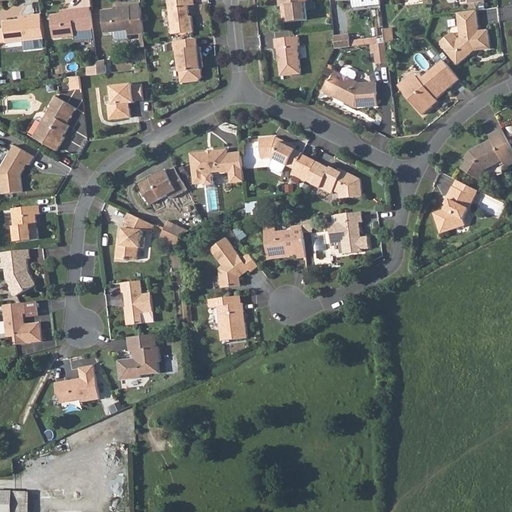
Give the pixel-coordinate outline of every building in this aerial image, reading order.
[(181,0),(170,1),(173,35),(194,33),(192,18),(190,18),(189,7),(194,7),(193,0),(181,0)] [(282,0),(286,23),(308,21),(306,5),(308,2),(307,0),(282,0)] [(379,0),(336,0),(336,1),(345,0),(351,0),(352,8),(380,5),(379,0)] [(141,5),(130,6),(129,8),(120,9),(120,11),(103,13),(105,34),(115,33),(116,40),(119,42),(130,41),(130,36),(144,35),(141,5)] [(77,30),(94,28),(92,8),(74,10),(75,13),(54,15),(56,38),(78,35),(77,30)] [(458,14),(461,39),(460,40),(446,51),(458,65),(471,55),(471,52),(491,49),(489,31),(479,32),(477,11),(458,14)] [(42,16),(33,18),(33,20),(6,24),(8,45),(45,40),(42,16)] [(77,30),(78,35),(78,37),(95,34),(94,28),(77,30)] [(383,30),(385,43),(386,43),(395,42),(394,29),(383,30)] [(442,45),(446,51),(460,40),(455,34),(452,34),(442,42),(442,45)] [(334,37),(336,50),(350,47),(348,35),(334,37)] [(276,40),(277,49),(280,49),(282,76),(302,74),(299,47),(301,46),(300,38),(276,40)] [(175,43),(176,51),(180,51),(184,82),(201,80),(204,77),(203,69),(205,67),(202,47),(198,48),(197,40),(175,43)] [(388,62),(386,43),(385,43),(374,44),(375,52),(376,64),(388,62)] [(442,60),(422,78),(419,75),(401,91),(423,116),(432,108),(430,105),(459,79),(442,60)] [(98,61),(100,74),(108,74),(107,61),(98,61)] [(340,74),(353,80),(355,77),(354,72),(347,68),(343,70),(340,74)] [(340,74),(335,72),(331,80),(328,80),(323,90),(341,99),(340,100),(354,107),(377,106),(375,82),(359,83),(353,80),(340,74)] [(81,77),(71,78),(73,90),(83,89),(81,77)] [(110,118),(119,117),(119,121),(132,119),(131,112),(129,108),(129,105),(135,104),(135,103),(144,102),(142,84),(133,85),(133,84),(111,87),(113,105),(109,106),(110,118)] [(39,141),(58,152),(66,137),(65,137),(71,126),(70,125),(67,124),(70,116),(73,118),(79,108),(60,97),(54,106),(55,108),(45,125),(48,127),(39,141)] [(37,139),(39,141),(48,127),(45,125),(37,139)] [(511,147),(502,129),(489,136),(492,140),(473,151),(462,169),(480,181),(487,170),(503,162),(506,168),(511,164),(511,147)] [(260,137),(262,158),(273,157),(275,158),(288,164),(295,168),(292,173),(306,181),(316,160),(309,156),(286,144),(286,142),(276,136),(260,137)] [(1,170),(4,194),(22,192),(21,177),(27,165),(29,166),(35,157),(16,146),(1,170)] [(229,149),(192,153),(196,183),(207,182),(207,183),(215,183),(214,174),(230,172),(231,174),(243,172),(240,152),(229,153),(229,149)] [(288,164),(275,158),(273,164),(274,168),(281,171),(285,170),(288,164)] [(313,184),(332,193),(332,191),(333,190),(335,192),(339,194),(340,197),(361,195),(359,178),(344,171),(342,174),(331,168),(331,169),(323,166),(313,184)] [(176,168),(168,172),(167,171),(142,184),(152,206),(171,195),(173,199),(188,191),(176,168)] [(243,172),(231,174),(232,183),(244,181),(243,172)] [(436,215),(442,234),(466,225),(465,220),(476,198),(479,191),(458,181),(455,188),(454,188),(448,199),(450,202),(445,212),(436,215)] [(14,210),(18,243),(41,240),(39,216),(42,216),(41,207),(14,210)] [(364,222),(371,222),(371,219),(377,219),(378,211),(365,211),(364,222)] [(336,225),(329,226),(331,245),(342,243),(344,255),(361,253),(360,251),(369,249),(367,238),(360,239),(359,224),(363,223),(361,212),(341,215),(342,224),(336,225)] [(130,214),(126,222),(129,224),(127,229),(125,229),(122,246),(118,246),(116,260),(126,262),(128,259),(136,261),(138,249),(143,250),(145,239),(143,239),(145,231),(152,232),(155,227),(130,214)] [(164,231),(179,238),(190,232),(168,221),(164,231)] [(303,226),(294,227),(293,230),(277,231),(277,224),(265,225),(269,258),(297,255),(297,257),(306,256),(303,226)] [(160,237),(180,248),(179,238),(164,231),(160,237)] [(250,255),(243,259),(227,238),(211,251),(223,267),(220,269),(223,289),(242,287),(241,275),(250,269),(253,273),(260,268),(250,255)] [(2,253),(3,267),(5,267),(6,278),(11,286),(9,290),(13,296),(19,296),(32,288),(35,284),(29,273),(27,260),(30,260),(29,250),(2,253)] [(122,285),(123,294),(126,294),(127,306),(125,308),(127,327),(143,326),(142,324),(142,315),(153,314),(154,314),(152,295),(144,295),(143,282),(122,285)] [(242,298),(212,302),(213,309),(220,308),(224,343),(249,340),(244,305),(243,306),(242,298)] [(5,307),(8,339),(16,338),(17,345),(42,342),(40,323),(25,325),(24,315),(26,315),(25,304),(5,307)] [(153,314),(142,315),(142,324),(153,323),(153,314)] [(128,339),(130,352),(134,352),(134,359),(118,361),(120,381),(141,379),(142,377),(160,375),(159,364),(159,363),(161,363),(159,349),(157,349),(155,336),(128,339)] [(56,386),(57,398),(59,398),(60,405),(81,403),(81,406),(99,404),(95,370),(81,372),(82,383),(56,386)] [(0,511),(25,511),(26,492),(0,491),(0,511)]
